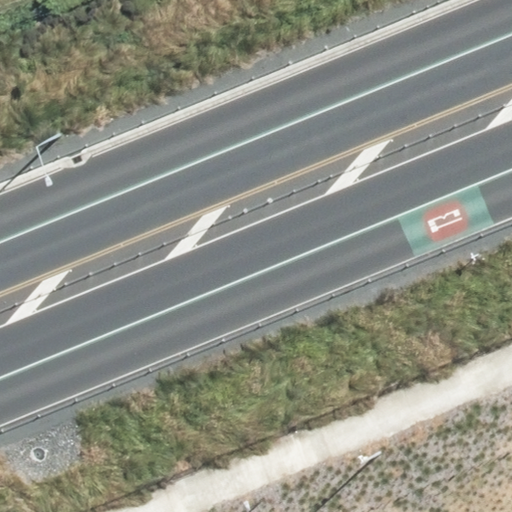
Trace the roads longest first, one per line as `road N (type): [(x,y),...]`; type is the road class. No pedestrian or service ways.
road 1 (trunk): [(0,242),(511,28)]
road 2 (trunk): [(511,161),(0,371)]
